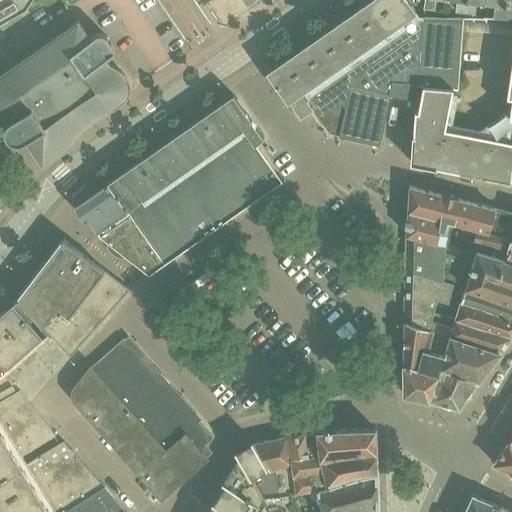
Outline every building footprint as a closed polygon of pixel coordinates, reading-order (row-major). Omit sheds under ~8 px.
[(368,0),(267,71),(288,100),(289,98),(300,114),(312,106),(330,132),(339,135),(351,84),(390,93),(415,98),(416,84),(422,84),(428,85),(453,87),(457,87),(462,18),(418,17),(414,11),(406,0),(368,0)] [(466,0),(457,0),(456,9),(465,10),(466,0)] [(466,0),(465,10),(474,11),(476,0),(486,2),(485,0),(466,0)] [(494,14),(502,15),(505,0),(485,0),(486,2),(495,3),(494,14)] [(511,0),(505,0),(502,15),(502,19),(504,20),(511,20),(511,16),(511,17),(511,14),(511,0)] [(0,101),(3,104),(7,107),(10,108),(14,111),(17,115),(9,121),(7,122),(6,124),(5,126),(5,127),(5,128),(5,131),(5,133),(6,135),(7,137),(8,139),(10,141),(12,142),(15,142),(16,143),(17,143),(26,139),(38,157),(59,143),(68,135),(72,130),(74,126),(76,124),(79,121),(82,118),(87,114),(91,120),(122,99),(126,95),(126,94),(128,91),(128,90),(129,88),(129,85),(129,84),(129,83),(128,80),(127,77),(125,74),(122,71),(119,69),(115,66),(110,63),(107,61),(105,58),(117,50),(107,36),(106,35),(105,34),(103,33),(102,33),(100,33),(99,33),(97,33),(96,34),(90,38),(78,20),(4,71),(0,74),(0,101)] [(339,135),(378,144),(390,93),(351,84),(339,135)] [(511,140),(445,127),(452,88),(428,85),(422,111),(414,109),(410,161),(510,181),(511,161),(511,140)] [(108,182),(163,263),(178,253),(190,244),(203,235),(216,225),(229,216),(242,207),(255,198),(268,189),(281,180),(255,143),(264,137),(233,94),(108,182)] [(155,269),(163,263),(108,182),(78,203),(79,205),(77,206),(76,207),(84,218),(87,216),(101,236),(149,273),(155,269)] [(496,209),(411,187),(407,234),(444,242),(449,221),(476,228),(489,232),(496,209)] [(511,213),(496,209),(489,232),(507,238),(508,236),(511,237),(511,213)] [(504,249),(507,238),(489,232),(476,228),(473,240),(504,249)] [(443,282),(453,285),(464,289),(511,302),(511,260),(507,259),(485,253),(470,249),(444,242),(407,234),(406,272),(443,282)] [(18,299),(51,335),(69,356),(130,289),(64,238),(18,299)] [(443,282),(406,272),(406,307),(427,311),(433,313),(438,298),(448,302),(453,285),(443,282)] [(511,319),(511,302),(464,289),(459,305),(511,319)] [(0,499),(7,511),(63,511),(104,486),(64,440),(27,463),(22,456),(57,434),(20,390),(0,401),(0,378),(51,335),(18,299),(0,313),(0,499)] [(510,335),(511,332),(511,319),(459,305),(455,319),(510,335)] [(429,327),(433,313),(427,311),(406,307),(405,322),(417,325),(427,327),(429,327)] [(455,320),(433,313),(429,327),(452,334),(499,350),(510,335),(455,319),(455,320)] [(439,373),(441,366),(452,334),(429,327),(427,327),(417,325),(405,322),(405,364),(424,369),(439,373)] [(478,379),(499,350),(452,334),(441,366),(464,374),(478,379)] [(162,497),(200,463),(213,452),(206,444),(214,437),(125,337),(92,366),(90,368),(75,387),(75,399),(162,497)] [(439,373),(424,369),(405,364),(405,392),(431,398),(439,373)] [(478,379),(464,374),(441,366),(439,373),(431,398),(458,406),(478,379)] [(317,431),(319,457),(355,453),(375,451),(375,429),(317,431)] [(317,431),(287,437),(291,461),(319,457),(317,431)] [(287,437),(256,443),(270,468),(284,465),(291,463),(291,461),(287,437)] [(511,470),(511,440),(510,439),(495,462),(511,470)] [(265,494),(252,473),(270,468),(256,443),(254,440),(236,451),(241,460),(226,482),(225,481),(224,482),(228,484),(216,502),(215,501),(214,503),(215,503),(211,511),(296,511),(290,492),(265,494)] [(376,471),(375,451),(355,453),(319,457),(291,461),(291,463),(292,463),(294,478),(288,480),(284,465),(270,468),(252,473),(265,494),(290,492),(289,489),(295,488),(296,492),(318,489),(376,471)] [(347,511),(377,501),(376,471),(318,489),(322,503),(313,506),(314,511),(347,511)] [(63,511),(127,511),(104,486),(63,511)] [(511,511),(477,496),(475,496),(473,497),(472,498),(465,511),(511,511)] [(377,511),(377,501),(347,511),(377,511)]
